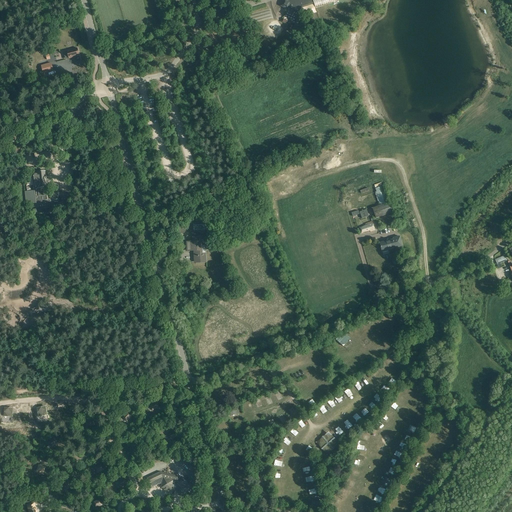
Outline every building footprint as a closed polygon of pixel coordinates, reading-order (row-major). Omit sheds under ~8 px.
[(286,0),(284,3),(285,6),(287,7),(293,10),(313,3),(314,3),(315,6),(315,8),(316,8),(315,7),(337,0),(286,0)] [(79,56),(77,48),(67,51),(63,52),(64,56),(68,55),(69,58),(79,56)] [(44,65),(41,66),(44,73),(53,71),(51,63),(44,65)] [(33,174),(34,178),(34,180),(34,181),(34,186),(33,186),(34,191),(35,199),(37,199),(39,199),(46,198),(47,198),(48,197),(48,192),(52,191),(51,186),(51,179),(46,179),(46,178),(47,178),(46,175),(45,171),(37,172),(38,173),(33,174)] [(389,202),(383,185),(375,188),(376,192),(375,192),(380,205),(372,208),(372,209),(376,219),(394,212),(390,202),(389,202)] [(58,191),(52,191),(48,192),(48,197),(49,208),(55,207),(54,205),(56,205),(56,201),(59,201),(58,197),(59,197),(58,190),(58,191)] [(25,192),(26,204),(36,203),(35,199),(34,191),(25,192)] [(38,214),(49,213),(48,203),(37,204),(38,214)] [(375,230),(372,221),(367,223),(368,224),(360,228),(361,233),(370,231),(371,232),(375,230)] [(189,231),(186,224),(178,227),(180,234),(189,231)] [(205,245),(205,236),(192,236),(192,242),(192,246),(191,246),(191,251),(196,250),(196,262),(197,262),(206,261),(206,253),(202,253),(202,246),(205,245)] [(402,247),(399,236),(393,238),(394,239),(380,243),(381,249),(387,248),(388,249),(397,247),(397,248),(402,247)] [(506,260),(504,256),(495,260),(497,264),(506,260)] [(307,358),(297,362),(298,365),(301,364),(302,367),(309,364),(307,358)] [(315,373),(310,376),(314,382),(319,379),(315,373)] [(307,378),(303,381),(307,387),(312,383),(307,378)] [(320,392),(316,394),(319,401),(324,398),(320,392)] [(156,401),(149,404),(152,411),(159,407),(156,401)] [(45,406),(37,408),(39,416),(47,415),(45,406)] [(132,416),(127,412),(122,417),(127,421),(132,416)] [(96,425),(94,418),(88,420),(89,426),(96,425)] [(14,419),(7,422),(10,430),(18,426),(14,419)] [(303,430),(307,427),(302,420),(298,423),(303,430)] [(336,429),(341,434),(345,431),(340,425),(336,429)] [(177,436),(174,431),(168,434),(171,439),(177,436)] [(285,440),(292,445),(295,440),(288,435),(285,440)] [(328,438),(327,436),(326,436),(325,437),(324,437),(324,438),(323,439),(323,438),(323,439),(322,439),(322,440),(321,440),(321,441),(322,443),(321,444),(321,445),(321,446),(322,447),(323,448),(324,449),(325,449),(325,450),(326,450),(327,449),(329,450),(330,449),(329,449),(333,446),(334,446),(335,445),(333,444),(335,442),(334,442),(334,441),(334,440),(333,439),(332,438),(331,437),(330,437),(329,436),(328,438)] [(58,443),(54,438),(49,442),(52,447),(58,443)] [(104,470),(101,464),(94,467),(98,474),(104,470)] [(45,467),(38,465),(36,471),(43,473),(45,467)] [(178,476),(161,472),(147,478),(151,487),(159,484),(162,484),(161,488),(164,488),(164,490),(167,490),(168,489),(171,490),(172,487),(174,487),(183,498),(193,489),(185,479),(182,481),(181,480),(180,480),(179,479),(180,478),(178,476)] [(127,485),(125,479),(118,481),(120,487),(127,485)] [(71,487),(68,481),(62,485),(65,491),(71,487)] [(102,506),(100,499),(93,501),(96,508),(102,506)]
